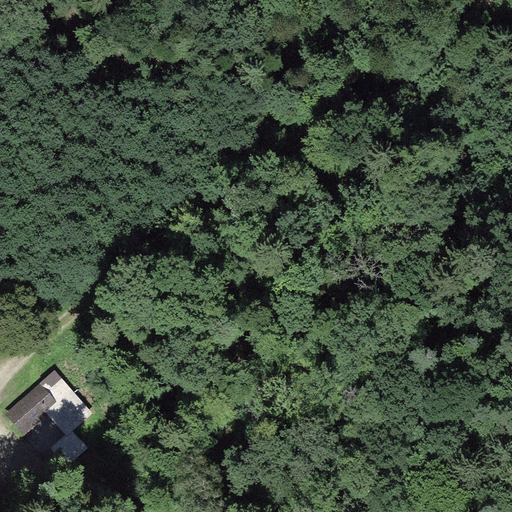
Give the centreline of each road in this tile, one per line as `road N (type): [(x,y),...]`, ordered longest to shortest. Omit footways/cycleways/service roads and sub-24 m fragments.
road 1 (track): [(493,0),(454,39),(142,263),(0,394)]
road 2 (track): [(0,436),(114,511)]
